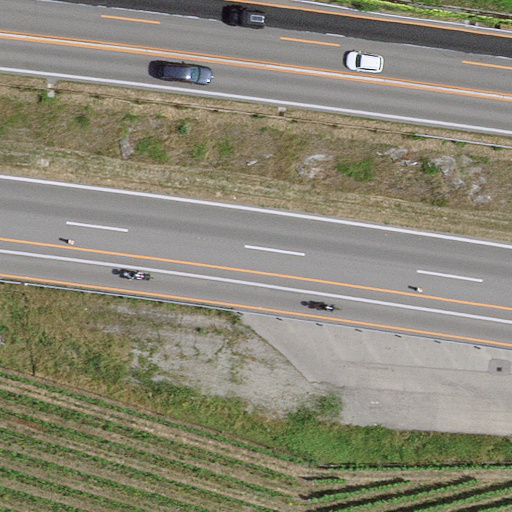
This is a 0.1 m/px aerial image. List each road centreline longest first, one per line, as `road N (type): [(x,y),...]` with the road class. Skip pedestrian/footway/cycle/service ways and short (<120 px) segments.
road 1 (motorway): [(0,217),(511,287)]
road 2 (motorway): [(511,93),(0,29)]
